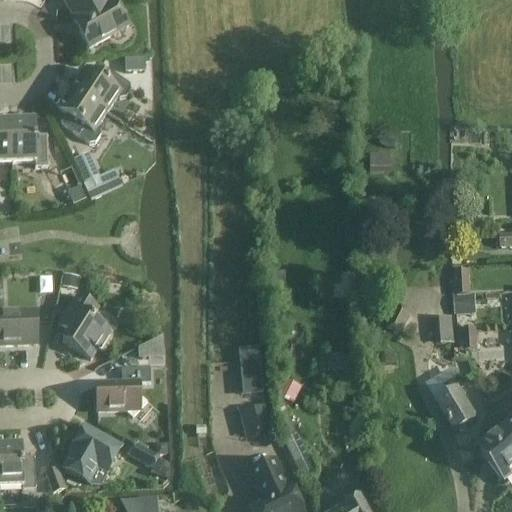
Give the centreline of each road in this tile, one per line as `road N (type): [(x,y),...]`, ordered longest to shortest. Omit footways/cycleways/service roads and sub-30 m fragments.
road 1 (residential): [(0,381),(54,379),(69,397),(60,419),(0,421)]
road 2 (residential): [(0,11),(18,10),(44,36),(44,80),(25,95),(0,96)]
